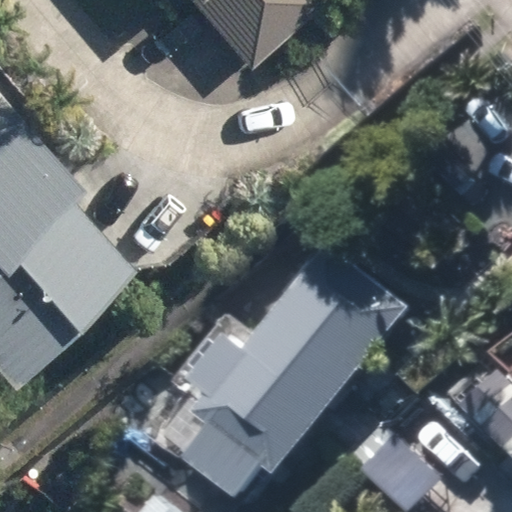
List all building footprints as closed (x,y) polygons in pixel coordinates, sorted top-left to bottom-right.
[(191,0),(249,68),(322,6),(317,0),(191,0)] [(0,382),(10,394),(140,281),(74,206),(81,201),(0,108),(0,382)] [(237,419),(209,455),(265,496),(290,461),(302,470),(423,305),(342,244),(271,342),(254,330),(221,374),(240,388),(224,410),(237,419)] [(423,511),(457,477),(410,432),(376,467),(422,511),(423,511)] [(183,511),(163,496),(150,511),(183,511)] [(249,511),(239,502),(228,511),(249,511)]
